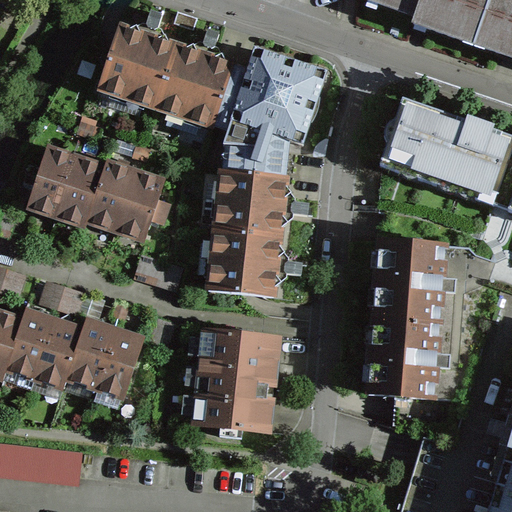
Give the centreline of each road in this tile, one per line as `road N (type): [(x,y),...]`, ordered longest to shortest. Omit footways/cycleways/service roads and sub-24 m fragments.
road 1 (residential): [(370,50),(346,143),(327,405),(309,511)]
road 2 (residential): [(226,0),(370,50)]
road 3 (residential): [(511,98),(370,50)]
